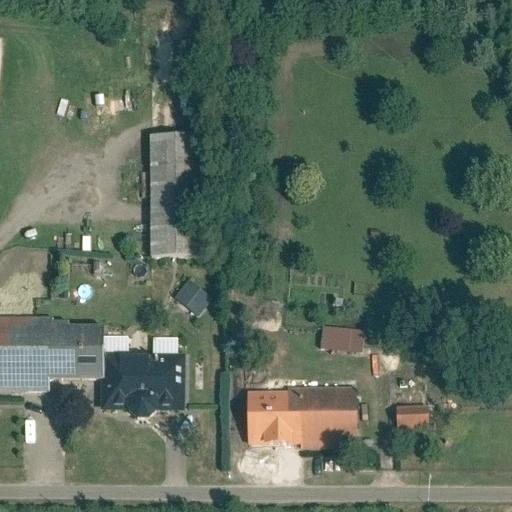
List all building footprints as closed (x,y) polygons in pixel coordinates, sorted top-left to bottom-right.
[(206,134),(155,134),(155,256),(206,256),(206,134)] [(215,302),(193,281),(179,297),(201,317),(215,302)] [(112,355),(112,327),(75,326),(75,321),(0,320),(0,394),(60,395),(60,383),(112,384),(112,355)] [(372,334),(331,329),(328,355),(369,360),(372,334)] [(111,411),(188,411),(188,355),(112,355),(112,384),(111,411)] [(354,392),(249,392),(249,444),(355,443),(354,392)] [(437,411),(403,411),(403,431),(437,430),(437,411)]
